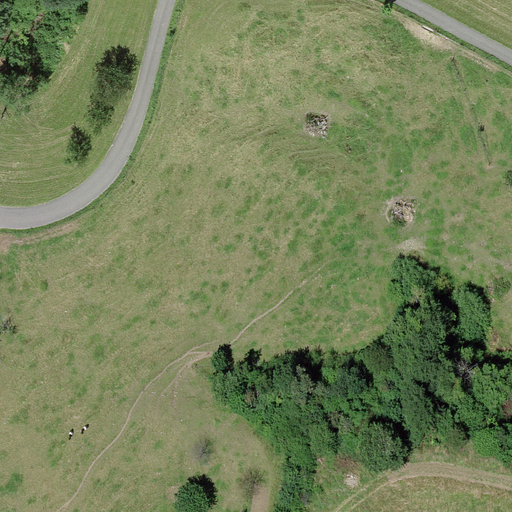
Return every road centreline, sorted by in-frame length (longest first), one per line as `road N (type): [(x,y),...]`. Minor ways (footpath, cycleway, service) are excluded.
road 1 (unclassified): [(0,217),(48,216),(108,177),(141,102),(168,0)]
road 2 (unclassified): [(393,0),(511,61)]
